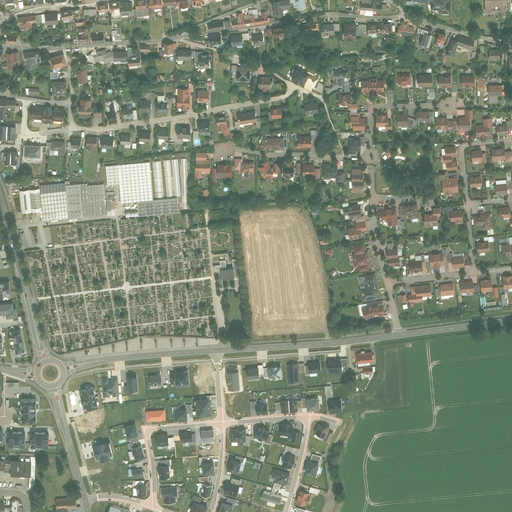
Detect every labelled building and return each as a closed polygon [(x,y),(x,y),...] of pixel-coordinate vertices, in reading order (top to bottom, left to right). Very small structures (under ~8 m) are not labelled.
[(109,0),(110,3),(112,11),(116,10),(115,5),(119,4),(119,2),(118,0),(109,0)] [(132,5),(131,0),(118,0),(119,2),(119,4),(119,6),(127,6),(128,11),(132,11),(132,5)] [(273,0),(274,9),(282,8),(282,5),(289,4),(288,0),(273,0)] [(431,0),(431,5),(439,5),(439,9),(450,8),(450,0),(431,0)] [(486,0),(486,9),(492,9),(492,3),(508,3),(508,0),(486,0)] [(79,4),(61,6),(62,16),(72,14),(72,13),(80,12),(79,4)] [(57,9),(57,8),(45,9),(45,10),(46,19),(46,20),(58,20),(58,16),(57,9)] [(258,14),(254,15),(255,21),(268,19),(268,18),(267,14),(266,8),(260,9),(261,13),(257,13),(258,14)] [(231,17),(232,24),(243,23),(242,16),(243,16),(241,9),(235,10),(236,16),(231,17)] [(243,16),(244,22),(254,20),(253,15),(253,10),(252,11),(248,11),(249,15),(243,16)] [(35,11),(18,14),(20,25),(31,23),(30,19),(36,18),(35,12),(35,11)] [(230,24),(229,17),(212,19),(212,20),(208,21),(208,27),(223,25),(230,24)] [(380,19),(367,20),(367,29),(382,29),(382,27),(391,27),(390,18),(380,19)] [(318,19),(308,20),(307,19),(301,20),(302,28),(308,27),(318,26),(318,19)] [(333,19),(321,20),(322,32),(334,31),(334,27),(333,20),(333,19)] [(343,20),(343,34),(355,35),(355,31),(355,24),(355,19),(349,19),(349,21),(343,20)] [(398,21),(397,29),(411,30),(412,23),(405,22),(406,20),(400,20),(400,22),(398,21)] [(357,24),(355,24),(355,31),(364,31),(364,22),(357,22),(357,24)] [(282,23),(271,24),(272,33),(273,37),(278,36),(278,32),(283,31),(282,23)] [(89,38),(87,25),(81,26),(82,31),(77,31),(78,39),(89,38)] [(427,43),(430,32),(426,30),(427,27),(421,26),(420,29),(422,29),(418,40),(427,43)] [(445,31),(438,29),(435,38),(443,40),(445,33),(445,31)] [(242,30),(230,31),(231,42),(242,42),(242,36),(242,30)] [(262,30),(252,31),(253,41),(263,41),(262,30)] [(4,35),(4,40),(16,41),(17,32),(8,31),(7,35),(4,35)] [(92,39),(104,38),(103,31),(92,31),(92,39)] [(220,31),(209,33),(210,41),(221,40),(220,35),(220,31)] [(457,37),(450,35),(448,42),(445,53),(454,55),(458,43),(471,47),(473,37),(458,33),(457,37)] [(172,40),(161,40),(162,47),(162,50),(173,49),(173,46),(172,40)] [(105,46),(96,49),(97,53),(98,58),(103,56),(104,59),(113,57),(113,48),(105,49),(105,46)] [(190,47),(177,46),(177,61),(181,61),(182,57),(190,57),(190,54),(190,48),(190,47)] [(499,46),(488,46),(488,56),(499,56),(499,46)] [(35,48),(26,50),(27,65),(40,63),(39,59),(36,59),(35,48)] [(121,49),(121,48),(113,48),(113,57),(120,57),(120,59),(128,58),(127,53),(127,48),(121,49)] [(18,49),(5,51),(6,60),(2,60),(2,66),(15,65),(14,59),(19,58),(18,49)] [(63,50),(49,55),(53,68),(58,67),(57,63),(61,62),(62,65),(67,63),(63,50)] [(139,52),(127,53),(128,58),(128,63),(140,62),(139,52)] [(198,65),(209,65),(209,52),(200,52),(200,58),(198,58),(198,65)] [(298,81),(303,66),(298,64),(296,69),(291,67),(288,77),(298,81)] [(236,65),(236,70),(236,77),(249,78),(249,65),(236,65)] [(85,67),(76,67),(77,80),(87,79),(86,69),(86,67),(85,67)] [(335,69),(335,76),(339,84),(345,84),(345,81),(344,76),(347,76),(347,70),(341,70),(341,69),(335,69)] [(397,74),(395,74),(396,85),(397,85),(397,86),(410,85),(410,73),(397,73),(397,74)] [(431,73),(417,73),(418,85),(431,85),(431,73)] [(473,73),(460,74),(460,84),(464,84),(470,84),(473,84),(473,73)] [(450,74),(438,74),(438,85),(450,85),(450,74)] [(270,75),(257,75),(257,86),(260,86),(260,89),(265,89),(265,86),(270,86),(270,75)] [(368,79),(360,79),(360,90),(367,90),(367,92),(377,92),(377,90),(383,90),(383,79),(376,79),(376,77),(368,77),(368,79)] [(65,79),(52,79),(52,93),(54,93),(62,93),(65,93),(65,89),(66,89),(66,82),(65,82),(65,79)] [(319,81),(316,88),(322,91),(325,83),(319,81)] [(501,83),(487,83),(487,94),(489,94),(489,102),(496,101),(496,94),(501,94),(501,83)] [(177,94),(176,105),(180,105),(180,107),(186,107),(186,105),(188,105),(188,90),(188,87),(177,87),(177,88),(177,94)] [(196,89),(196,101),(208,101),(208,92),(208,89),(206,89),(196,89)] [(350,92),(337,93),(337,103),(346,103),(350,103),(350,92)] [(366,98),(360,92),(355,96),(361,103),(366,98)] [(14,110),(14,106),(15,106),(15,105),(15,99),(6,99),(6,97),(0,97),(0,117),(6,118),(6,110),(14,110)] [(79,97),(79,104),(78,104),(78,110),(79,110),(79,113),(83,113),(83,110),(90,111),(90,105),(90,98),(79,97)] [(139,111),(150,111),(150,100),(150,99),(146,99),(138,99),(139,111)] [(157,111),(166,111),(166,102),(166,101),(165,101),(165,99),(163,99),(157,99),(157,111)] [(317,102),(305,103),(305,107),(306,112),(306,114),(318,112),(317,102)] [(108,120),(116,119),(114,110),(114,109),(113,104),(108,105),(109,111),(106,111),(108,120)] [(128,107),(123,107),(124,118),(134,117),(133,110),(132,104),(127,105),(128,107)] [(33,106),(32,117),(42,118),(42,121),(53,122),(53,119),(64,120),(65,109),(51,108),(51,106),(46,106),(46,107),(33,106)] [(270,110),(271,118),(281,117),(281,106),(270,107),(270,110)] [(464,116),(458,116),(458,129),(470,129),(469,118),(472,118),(472,109),(464,109),(464,116)] [(254,110),(237,112),(238,123),(256,120),(255,118),(254,110)] [(427,110),(415,110),(415,115),(418,115),(418,121),(428,121),(429,121),(429,115),(427,115),(427,111),(427,110)] [(352,130),(364,130),(364,117),(359,117),(359,112),(349,112),(349,125),(352,125),(352,130)] [(378,114),(375,114),(375,126),(384,125),(384,130),(391,130),(390,119),(387,119),(387,113),(384,113),(378,113),(378,114)] [(407,113),(396,113),(396,125),(401,124),(407,124),(407,118),(407,113)] [(225,114),(215,115),(217,129),(222,128),(223,134),(228,133),(225,114)] [(439,117),(435,117),(436,128),(445,128),(445,130),(452,130),(452,120),(447,120),(446,117),(444,117),(444,116),(439,116),(439,117)] [(474,125),(475,136),(488,135),(488,126),(491,126),(490,117),(482,118),(482,124),(474,125)] [(407,124),(401,124),(401,126),(413,126),(413,124),(413,118),(407,118),(407,124)] [(209,120),(198,120),(198,130),(209,130),(209,120)] [(496,124),(497,135),(507,134),(507,129),(506,123),(496,124)] [(0,124),(0,136),(16,137),(17,126),(0,124)] [(189,124),(177,124),(177,137),(189,137),(189,124)] [(167,128),(158,128),(158,138),(167,138),(167,128)] [(150,131),(139,130),(139,140),(149,141),(150,131)] [(130,134),(120,133),(120,143),(129,143),(130,134)] [(96,136),(86,135),(85,148),(95,149),(95,142),(96,136)] [(108,136),(101,135),(101,146),(105,147),(112,148),(113,137),(108,136)] [(310,135),(298,136),(298,144),(295,144),(295,147),(311,147),(310,137),(310,135)] [(80,147),(80,137),(71,137),(71,147),(80,147)] [(282,137),(261,137),(261,142),(260,142),(259,143),(259,144),(259,145),(260,146),(261,146),(261,149),(282,149),(282,147),(282,138),(282,137)] [(358,149),(359,149),(359,145),(359,138),(357,138),(357,137),(348,137),(349,149),(353,149),(353,150),(358,150),(358,149)] [(65,155),(66,140),(52,140),(52,142),(52,149),(59,149),(59,154),(65,155)] [(41,145),(26,144),(25,155),(41,156),(41,145)] [(454,145),(444,146),(445,155),(441,155),(441,156),(439,156),(440,162),(441,162),(441,163),(446,162),(446,170),(457,169),(456,159),(451,159),(451,155),(455,155),(454,145)] [(505,159),(504,151),(504,147),(490,148),(491,154),(490,154),(491,161),(497,161),(496,160),(504,159),(505,159)] [(481,153),(481,149),(479,149),(475,149),(475,150),(470,150),(471,161),(478,160),(482,160),(481,153)] [(4,162),(18,163),(18,151),(11,150),(11,151),(4,151),(4,162)] [(206,152),(195,152),(195,166),(194,166),(194,177),(201,177),(201,171),(203,171),(203,173),(209,173),(209,159),(206,159),(206,152)] [(485,152),(481,153),(482,160),(478,160),(478,164),(486,163),(485,152)] [(234,158),(234,169),(240,169),(240,172),(243,172),(243,176),(253,176),(253,161),(242,161),(242,158),(234,158)] [(170,160),(162,161),(165,197),(173,196),(170,160)] [(273,165),(269,166),(267,160),(259,163),(260,165),(257,167),(261,176),(266,176),(266,177),(271,177),(271,175),(272,175),(272,173),(278,173),(278,163),(273,163),(273,165)] [(160,161),(151,162),(154,198),(163,197),(160,161)] [(149,162),(104,166),(105,182),(106,185),(118,184),(119,203),(136,201),(152,200),(149,162)] [(217,177),(231,177),(231,170),(231,165),(231,163),(216,163),(217,167),(217,177)] [(313,163),(301,163),(301,175),(312,175),(312,177),(319,177),(319,168),(313,168),(313,163)] [(337,164),(322,164),(322,177),(335,177),(335,181),(344,181),(344,171),(337,171),(337,164)] [(293,166),(282,166),(281,176),(293,176),(293,171),(293,167),(293,166)] [(360,168),(351,168),(351,181),(352,181),(352,187),(363,187),(363,179),(362,179),(362,172),(360,172),(360,168)] [(468,176),(469,187),(481,186),(480,175),(468,176)] [(457,191),(456,177),(447,178),(441,179),(441,181),(442,193),(444,193),(444,195),(451,194),(451,192),(457,191)] [(20,212),(41,211),(42,220),(67,218),(67,217),(105,216),(103,201),(103,196),(102,184),(86,185),(86,183),(69,184),(64,185),(64,182),(38,185),(39,187),(18,189),(20,212)] [(494,184),(495,196),(507,195),(506,189),(506,183),(505,183),(494,184)] [(115,215),(113,192),(105,192),(105,196),(103,196),(103,201),(106,201),(106,215),(115,215)] [(152,200),(136,201),(137,216),(177,213),(176,198),(152,200)] [(416,202),(400,204),(401,205),(402,214),(402,215),(408,214),(408,218),(417,217),(418,217),(417,211),(416,202)] [(360,210),(359,203),(342,205),(344,215),(348,214),(349,219),(354,218),(361,217),(361,215),(360,210)] [(384,208),(379,208),(379,212),(380,219),(386,218),(387,224),(396,223),(397,223),(397,218),(396,213),(395,213),(395,206),(391,206),(391,207),(384,208)] [(511,213),(510,214),(509,206),(497,207),(498,218),(508,217),(509,224),(511,223),(511,213)] [(440,217),(439,207),(432,208),(432,212),(423,213),(424,227),(437,226),(437,218),(440,217)] [(452,210),(449,210),(449,212),(450,221),(453,221),(453,223),(462,223),(461,209),(452,210)] [(489,213),(480,214),(480,215),(472,216),(473,226),(481,225),(481,230),(491,229),(489,213)] [(364,221),(355,222),(355,226),(347,227),(349,239),(362,237),(361,231),(366,230),(364,221)] [(477,253),(489,252),(488,242),(488,240),(484,240),(476,241),(477,253)] [(369,264),(367,250),(365,251),(363,243),(352,245),(353,253),(351,253),(354,266),(356,266),(357,272),(369,270),(368,264),(369,264)] [(511,243),(511,244),(509,244),(501,245),(502,256),(511,254),(511,243)] [(387,249),(385,249),(386,259),(387,259),(388,267),(399,265),(398,256),(397,256),(396,247),(392,248),(387,249)] [(428,253),(429,254),(429,257),(429,262),(430,266),(433,266),(433,267),(440,266),(440,265),(443,265),(442,256),(442,252),(441,252),(439,252),(432,253),(432,252),(428,253)] [(452,256),(451,256),(451,262),(452,267),(464,266),(463,255),(461,255),(461,254),(452,255),(452,256)] [(232,260),(233,269),(234,278),(240,278),(239,259),(232,260)] [(410,271),(422,270),(421,262),(421,259),(420,259),(409,261),(410,271)] [(221,270),(226,269),(225,260),(220,261),(220,266),(216,266),(216,270),(221,270)] [(226,269),(221,270),(222,280),(234,278),(233,269),(226,269)] [(376,281),(374,273),(363,275),(365,284),(365,283),(366,287),(359,289),(361,300),(379,297),(376,285),(375,282),(376,281)] [(511,275),(501,276),(503,289),(508,288),(511,287),(511,275)] [(483,279),(479,280),(480,291),(492,290),(492,287),(491,279),(487,279),(487,278),(483,279)] [(472,280),(460,281),(461,292),(472,291),(473,291),(473,285),(472,280)] [(452,282),(439,284),(439,287),(440,295),(454,294),(452,282)] [(9,283),(0,283),(0,299),(4,299),(4,296),(10,295),(9,283)] [(421,285),(410,286),(410,293),(415,293),(415,296),(420,295),(430,295),(430,285),(426,285),(426,284),(421,285)] [(363,318),(384,314),(382,303),(377,304),(372,305),(372,304),(368,305),(368,306),(365,306),(366,308),(362,308),(363,318)] [(0,315),(7,315),(7,319),(17,318),(17,310),(14,310),(14,304),(0,305),(0,315)] [(21,332),(13,334),(17,355),(26,353),(21,332)] [(372,362),(371,358),(373,358),(373,354),(371,354),(371,351),(356,353),(357,365),(369,364),(369,362),(372,362)] [(341,362),(328,363),(329,373),(341,372),(341,367),(341,362)] [(319,363),(308,364),(308,367),(309,373),(320,372),(319,363)] [(298,364),(287,365),(288,381),(299,380),(298,364)] [(281,365),(268,366),(268,369),(268,376),(272,376),(277,376),(277,375),(282,375),(281,365)] [(372,366),(364,366),(364,376),(369,376),(369,372),(373,372),(372,366)] [(258,370),(247,371),(247,380),(259,379),(259,374),(258,370)] [(238,372),(227,372),(228,389),(240,388),(238,372)] [(188,373),(175,374),(170,375),(171,384),(175,383),(175,386),(188,385),(188,373)] [(160,376),(149,377),(149,386),(161,385),(160,376)] [(136,378),(128,378),(129,392),(137,392),(136,378)] [(118,379),(102,380),(104,398),(119,397),(118,379)] [(98,405),(93,386),(83,389),(84,393),(81,394),(85,406),(88,405),(88,407),(98,405)] [(36,398),(22,399),(22,422),(37,422),(36,398)] [(210,398),(196,399),(198,415),(211,414),(210,398)] [(319,398),(307,400),(307,409),(319,408),(319,398)] [(297,402),(296,399),(289,400),(290,412),(297,411),(297,409),(297,402)] [(290,412),(289,400),(281,401),(281,403),(281,410),(281,412),(290,412)] [(342,401),(329,402),(330,413),(343,412),(342,401)] [(267,403),(256,404),(256,411),(256,412),(268,412),(267,403)] [(165,411),(145,412),(146,422),(165,421),(165,411)] [(186,411),(174,412),(175,423),(187,422),(186,414),(186,411)] [(330,428),(319,423),(314,433),(325,438),(329,431),(330,428)] [(282,424),(280,435),(292,436),(292,432),(293,426),(282,424)] [(135,425),(124,429),(128,439),(129,439),(138,436),(139,436),(135,425)] [(258,428),(255,437),(265,440),(267,441),(269,435),(270,432),(258,428)] [(213,430),(201,431),(202,442),(214,441),(213,430)] [(246,431),(231,431),(231,442),(245,442),(246,442),(246,436),(246,431)] [(330,442),(334,434),(329,431),(325,438),(324,438),(323,439),(330,442)] [(25,432),(8,432),(8,448),(25,448),(25,432)] [(191,432),(180,433),(181,443),(192,442),(191,435),(191,432)] [(299,442),(301,433),(292,432),(292,436),(291,441),(299,442)] [(49,433),(31,433),(31,448),(49,448),(49,433)] [(168,435),(156,435),(157,446),(161,446),(161,447),(165,446),(164,446),(169,446),(168,438),(168,435)] [(272,436),(269,435),(267,441),(265,440),(264,443),(270,444),(272,436)] [(109,460),(108,457),(112,456),(109,444),(92,449),(95,460),(100,459),(101,463),(109,460)] [(138,447),(132,449),(135,460),(144,457),(141,446),(138,447)] [(18,452),(18,459),(30,460),(30,465),(35,465),(35,452),(18,452)] [(295,456),(285,454),(282,466),(292,469),(295,456)] [(312,455),(310,461),(318,464),(320,457),(312,455)] [(18,459),(8,459),(8,467),(8,475),(30,475),(30,465),(30,460),(18,459)] [(241,463),(231,460),(228,472),(238,474),(241,463)] [(310,461),(308,461),(305,473),(315,475),(318,464),(310,461)] [(213,464),(202,465),(203,476),(214,475),(213,464)] [(161,467),(159,467),(160,479),(169,479),(168,466),(161,467)] [(136,469),(132,469),(133,477),(143,476),(142,468),(136,469)] [(290,474),(274,470),(272,478),(275,479),(274,482),(287,485),(290,474)] [(230,483),(227,482),(224,493),(236,497),(240,486),(239,486),(230,483)] [(210,497),(212,485),(210,485),(203,484),(201,496),(210,497)] [(146,495),(145,485),(137,485),(137,496),(146,495)] [(176,503),(175,497),(178,497),(177,487),(160,489),(161,498),(164,498),(164,504),(176,503)] [(264,491),(261,499),(280,504),(282,496),(264,491)] [(309,493),(300,491),(297,503),(306,505),(309,493)] [(75,496),(55,498),(56,508),(66,508),(67,507),(76,507),(76,506),(75,496)] [(233,505),(233,506),(234,507),(236,501),(228,498),(226,503),(233,505)] [(201,502),(194,500),(194,502),(191,510),(193,511),(192,511),(206,511),(209,506),(201,502)] [(226,503),(222,502),(218,511),(231,511),(233,506),(233,505),(226,503)]
